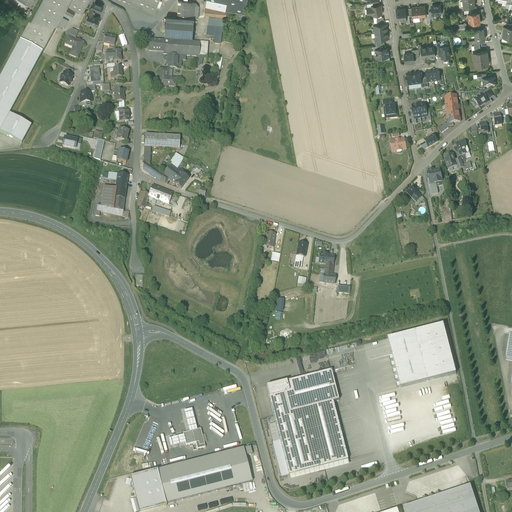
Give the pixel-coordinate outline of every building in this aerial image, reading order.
[(87,3),(88,0),(41,0),(20,40),(42,52),(56,27),(62,16),(67,19),(70,21),(75,10),(68,6),(68,5),(82,13),(87,3)] [(158,0),(115,0),(153,15),(158,0)] [(178,0),(177,16),(194,17),(195,1),(178,0)] [(246,0),(205,0),(205,5),(224,9),(226,10),(244,13),(246,0)] [(94,3),(93,2),(92,5),(89,12),(94,14),(95,11),(99,13),(102,6),(94,3)] [(374,6),(372,6),(372,8),(367,8),(368,14),(373,14),(373,15),(381,14),(382,14),(381,5),(374,6)] [(440,5),(431,6),(432,11),(432,16),(433,16),(437,16),(437,15),(441,14),(441,13),(442,12),(442,10),(441,9),(440,5)] [(224,9),(204,7),(204,15),(209,16),(218,17),(223,17),(225,17),(226,10),(224,9)] [(405,8),(396,9),(397,14),(401,21),(406,20),(406,16),(405,8)] [(470,10),(464,11),(464,14),(468,13),(469,24),(480,23),(479,12),(477,12),(472,13),(471,10),(470,10)] [(94,14),(89,12),(85,22),(95,26),(99,18),(93,16),(94,14)] [(194,17),(177,16),(166,15),(165,27),(193,28),(194,18),(194,17)] [(62,29),(67,19),(62,16),(56,27),(62,29)] [(218,17),(209,16),(207,37),(216,37),(218,17)] [(386,24),(374,25),(375,33),(387,31),(386,24)] [(511,27),(510,28),(504,26),(504,27),(503,31),(504,31),(503,37),(502,37),(503,38),(508,38),(511,39),(511,27)] [(193,28),(165,27),(164,40),(192,42),(193,28)] [(78,32),(71,30),(69,35),(75,38),(78,32)] [(484,30),(475,30),(475,31),(476,37),(475,37),(476,41),(479,40),(484,40),(485,40),(484,30)] [(375,33),(372,33),(372,37),(375,37),(375,40),(384,39),(388,39),(387,31),(375,33)] [(116,38),(105,35),(103,44),(114,46),(116,38)] [(84,43),(68,36),(64,44),(72,48),(69,55),(77,58),(84,43)] [(164,40),(149,39),(148,52),(163,53),(164,40)] [(20,40),(0,77),(0,132),(21,144),(31,126),(9,114),(42,53),(42,52),(20,40)] [(192,42),(164,40),(163,53),(163,55),(166,55),(178,56),(186,56),(199,57),(200,42),(194,42),(192,42)] [(208,43),(200,42),(199,57),(207,58),(208,43)] [(434,45),(427,46),(429,57),(431,57),(431,58),(434,57),(433,56),(435,56),(434,50),(434,45)] [(440,47),(441,53),(442,57),(443,56),(445,58),(450,57),(449,51),(448,45),(440,47)] [(381,49),(375,49),(375,50),(376,58),(383,57),(383,60),(385,60),(385,57),(389,57),(388,52),(389,52),(388,50),(388,48),(381,49)] [(120,51),(106,52),(106,62),(108,62),(108,61),(113,60),(113,62),(116,61),(121,61),(120,51)] [(487,51),(473,52),(475,66),(489,65),(487,51)] [(409,52),(407,52),(406,53),(406,54),(404,54),(405,63),(414,62),(414,57),(413,57),(412,53),(410,53),(410,52),(409,52)] [(178,56),(166,55),(166,64),(168,65),(167,68),(177,69),(177,67),(178,56)] [(186,61),(186,56),(178,56),(177,67),(182,67),(182,61),(186,61)] [(223,58),(218,57),(214,77),(219,78),(223,58)] [(122,68),(112,69),(113,74),(110,74),(110,78),(123,78),(122,68)] [(168,68),(159,68),(157,86),(176,87),(176,78),(171,77),(168,77),(168,70),(168,68)] [(98,69),(89,69),(90,83),(99,83),(98,69)] [(72,76),(62,72),(61,76),(60,75),(59,79),(60,79),(58,83),(68,87),(69,83),(70,84),(72,80),(71,80),(72,76)] [(420,74),(415,75),(415,74),(413,75),(415,86),(421,85),(420,80),(420,74)] [(486,77),(483,77),(483,78),(483,80),(482,81),(482,82),(483,83),(484,88),(495,87),(494,76),(486,77)] [(123,91),(114,91),(114,103),(118,103),(124,102),(123,91)] [(85,92),(81,93),(81,98),(80,98),(81,103),(90,103),(90,99),(90,92),(85,92)] [(493,97),(489,92),(484,95),(487,101),(493,97)] [(482,94),(474,100),(480,108),(488,102),(487,101),(484,95),(482,94)] [(448,98),(445,98),(445,99),(446,105),(458,103),(456,96),(448,98)] [(426,102),(418,104),(421,119),(428,117),(426,102)] [(458,103),(446,105),(447,111),(459,109),(458,103)] [(418,104),(411,105),(414,120),(421,119),(418,104)] [(395,107),(383,108),(384,114),(385,114),(386,121),(398,119),(397,112),(396,112),(395,107)] [(447,111),(446,111),(447,118),(459,116),(458,109),(459,109),(447,111)] [(126,112),(119,112),(117,112),(115,112),(115,115),(116,115),(116,117),(117,118),(118,118),(118,123),(121,123),(123,123),(124,123),(129,122),(129,112),(126,112)] [(498,115),(493,116),(494,119),(495,126),(502,125),(501,118),(500,114),(498,115)] [(459,116),(447,118),(448,124),(449,124),(453,124),(460,122),(459,116)] [(485,124),(479,125),(481,135),(488,134),(487,127),(486,123),(485,124)] [(129,132),(118,130),(115,141),(126,143),(129,132)] [(103,133),(95,131),(93,138),(101,140),(103,133)] [(98,140),(74,135),(71,147),(85,150),(96,152),(98,143),(98,140)] [(180,137),(145,135),(144,152),(150,152),(150,148),(179,149),(180,137)] [(434,136),(424,141),(425,143),(421,146),(423,151),(428,148),(438,143),(434,136)] [(404,138),(389,141),(391,153),(406,151),(404,138)] [(465,141),(455,145),(461,159),(461,161),(465,159),(466,159),(471,157),(469,154),(465,141)] [(129,152),(118,150),(117,157),(116,162),(126,164),(129,152)] [(150,152),(144,152),(143,170),(149,175),(152,168),(149,166),(150,152)] [(184,159),(175,154),(170,163),(172,164),(178,168),(181,163),(184,159)] [(452,155),(444,158),(448,169),(456,166),(457,166),(455,161),(452,155)] [(172,164),(163,175),(152,168),(149,175),(160,182),(165,184),(168,179),(171,182),(181,170),(178,168),(172,164)] [(181,170),(171,182),(181,189),(189,179),(182,174),(184,172),(181,170)] [(440,170),(427,173),(430,185),(437,184),(442,183),(440,170)] [(127,182),(117,180),(115,189),(113,203),(124,205),(127,182)] [(163,190),(153,186),(150,191),(148,196),(149,197),(159,201),(163,190)] [(115,189),(103,187),(101,205),(113,208),(113,203),(115,189)] [(150,191),(142,188),(136,205),(137,206),(144,209),(149,197),(148,196),(150,191)] [(207,190),(201,188),(198,195),(204,197),(207,190)] [(417,193),(413,188),(406,194),(411,199),(416,204),(419,201),(422,198),(417,193)] [(173,194),(163,190),(159,201),(168,204),(173,194)] [(101,205),(97,205),(96,211),(100,212),(122,216),(123,212),(123,210),(113,208),(101,205)] [(170,212),(154,207),(152,211),(169,217),(170,212)] [(275,235),(266,233),(264,247),(265,244),(273,246),(272,248),(273,248),(275,235)] [(307,245),(298,243),(296,256),(302,257),(305,258),(307,245)] [(272,253),(271,261),(278,262),(279,255),(272,253)] [(302,257),(296,256),(294,268),(300,269),(302,257)] [(322,256),(321,265),(325,265),(332,266),(333,257),(322,256)] [(332,266),(325,265),(324,275),(331,276),(332,266)] [(324,275),(324,276),(320,276),(319,283),(334,285),(335,276),(331,276),(324,275)] [(299,277),(298,284),(305,285),(307,279),(299,277)] [(443,325),(388,339),(400,389),(457,375),(443,325)] [(290,481),(350,466),(333,403),(339,402),(332,372),(267,389),(290,481)] [(192,410),(184,413),(190,434),(198,432),(192,410)] [(200,448),(205,446),(201,431),(198,432),(190,434),(184,435),(184,437),(186,445),(187,447),(199,444),(200,448)] [(169,441),(171,449),(186,445),(184,437),(169,441)] [(243,450),(156,473),(165,506),(252,484),(243,450)] [(156,473),(130,479),(137,511),(150,511),(166,508),(165,506),(156,473)] [(306,480),(288,484),(289,489),(307,485),(306,480)] [(451,493),(443,495),(437,492),(435,496),(438,497),(430,500),(424,497),(422,500),(425,501),(403,508),(404,511),(478,511),(470,486),(456,491),(450,488),(448,491),(451,493)]
